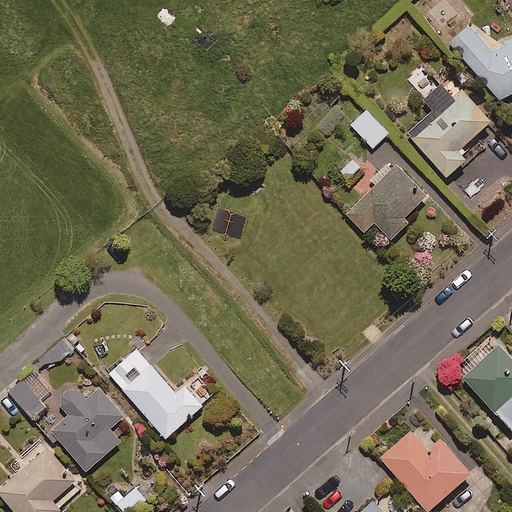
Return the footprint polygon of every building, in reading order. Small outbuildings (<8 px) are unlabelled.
[(511,44),(496,58),(473,29),(453,44),(506,104),(511,101),(511,44)] [(443,90),(427,104),(435,114),(409,136),(449,181),(468,164),(460,155),(493,126),(467,97),(457,106),(443,90)] [(390,136),(368,112),(353,127),(374,150),(390,136)] [(427,201),(397,170),(349,218),(366,235),(376,225),(394,243),(410,226),(406,222),(427,201)] [(511,362),(500,350),(465,382),(511,432),(511,362)] [(178,397),(139,351),(110,375),(167,442),(205,410),(187,389),(178,397)] [(48,411),(24,384),(12,395),(35,422),(48,411)] [(88,402),(77,389),(60,403),(72,417),(53,434),(88,475),(122,446),(110,433),(124,420),(100,392),(88,402)] [(430,454),(413,435),(382,461),(426,511),(435,511),(473,479),(442,444),(430,454)] [(58,511),(83,490),(49,451),(0,493),(0,496),(13,511),(58,511)] [(139,511),(148,504),(138,492),(125,502),(119,495),(112,500),(121,511),(139,511)]
